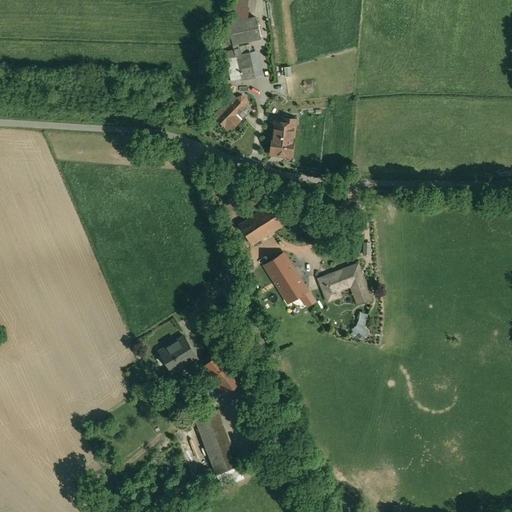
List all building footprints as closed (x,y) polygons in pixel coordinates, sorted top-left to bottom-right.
[(233,44),(258,39),(259,33),(255,17),(251,16),(245,17),(246,12),(253,11),(254,0),(232,0),(231,12),(232,18),(240,19),(224,22),(225,27),(225,28),(228,44),(233,44)] [(251,53),(237,56),(242,79),(256,76),(251,53)] [(242,79),(237,56),(227,58),(232,82),(242,79)] [(243,105),(233,95),(214,115),(217,118),(227,107),(234,113),(243,105)] [(227,107),(217,118),(225,126),(236,115),(234,113),(227,107)] [(285,123),(275,122),(271,154),(291,157),(294,127),(285,126),(285,123)] [(282,225),(269,205),(248,219),(261,239),(282,225)] [(261,239),(248,219),(239,224),(252,245),(261,239)] [(315,302),(284,253),(265,265),(296,314),(315,302)] [(358,264),(319,279),(328,301),(338,297),(336,291),(354,284),(356,290),(367,286),(358,264)] [(358,321),(349,329),(358,340),(367,332),(358,321)] [(184,335),(159,351),(173,373),(198,357),(184,335)] [(220,351),(202,366),(225,394),(243,380),(220,351)] [(218,408),(195,417),(217,474),(239,465),(218,408)]
